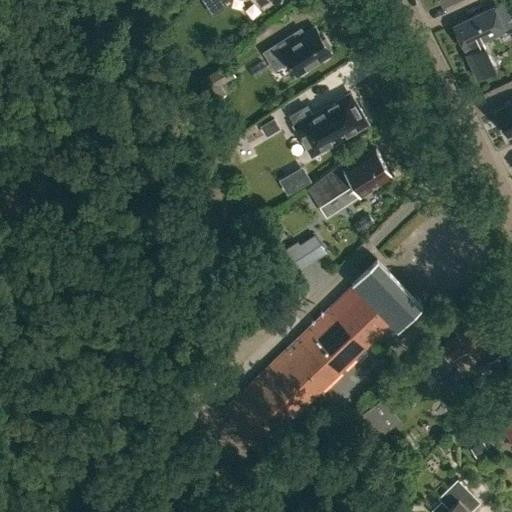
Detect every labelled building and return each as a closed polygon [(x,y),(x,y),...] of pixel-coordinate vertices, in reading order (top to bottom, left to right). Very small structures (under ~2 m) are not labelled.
[(205,0),(214,13),(228,4),(225,0),(259,0),(262,4),(268,0),(274,0),(275,0),(205,0)] [(454,26),(464,48),(478,79),(497,70),(484,41),(511,28),(511,17),(505,2),(454,26)] [(278,73),(291,65),(297,75),(331,54),(315,28),(282,49),(279,43),(265,51),(278,73)] [(221,87),(237,79),(230,66),(202,81),(216,106),(228,99),(221,87)] [(313,116),(307,106),(290,115),(313,154),(321,149),(322,151),(334,145),(332,142),(366,123),(365,121),(367,119),(361,108),(358,109),(350,94),(313,116)] [(511,103),(496,111),(507,136),(511,134),(511,103)] [(387,162),(384,161),(376,148),(345,168),(341,161),(307,186),(319,205),(354,183),(361,194),(363,192),(366,193),(373,188),(374,185),(392,174),(391,171),(391,168),(387,162)] [(305,241),(317,258),(326,251),(315,234),(305,241)] [(352,281),(355,284),(222,410),(257,447),(368,342),(389,322),(396,330),(422,304),(377,257),(359,274),(352,281)] [(455,329),(458,334),(426,354),(434,367),(448,358),(450,362),(468,350),(470,353),(485,344),(483,340),(501,329),(490,313),(478,321),(475,317),(455,329)] [(511,372),(501,355),(488,362),(499,380),(511,372)] [(361,411),(378,435),(401,418),(383,395),(361,411)] [(511,417),(511,418),(505,407),(484,419),(494,436),(507,428),(511,436),(511,417)] [(477,436),(469,423),(456,431),(464,444),(477,436)] [(469,448),(477,459),(489,451),(481,440),(469,448)] [(432,509),(434,511),(472,511),(463,503),(473,493),(458,478),(439,497),(441,500),(432,509)]
